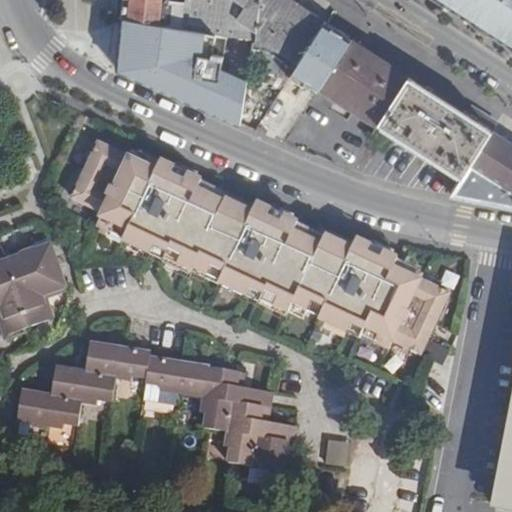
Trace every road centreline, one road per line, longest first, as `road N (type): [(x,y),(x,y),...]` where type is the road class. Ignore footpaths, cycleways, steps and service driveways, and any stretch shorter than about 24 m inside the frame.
road 1 (secondary): [(15,0),(49,54),(88,85),(336,192),(511,236)]
road 2 (secondary): [(511,80),(385,0)]
